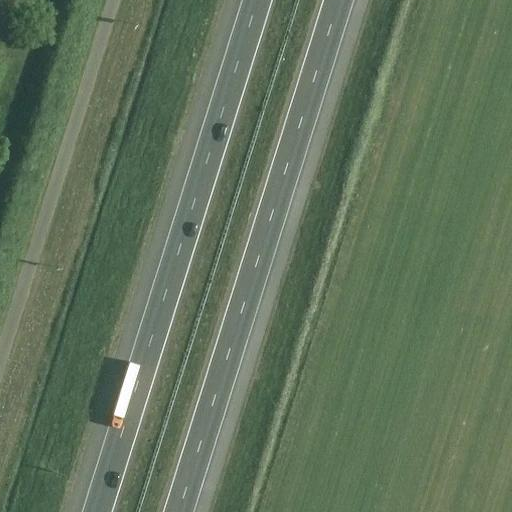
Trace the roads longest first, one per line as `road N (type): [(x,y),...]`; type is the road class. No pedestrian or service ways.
road 1 (motorway): [(252,0),(89,511)]
road 2 (motorway): [(180,511),(342,0)]
